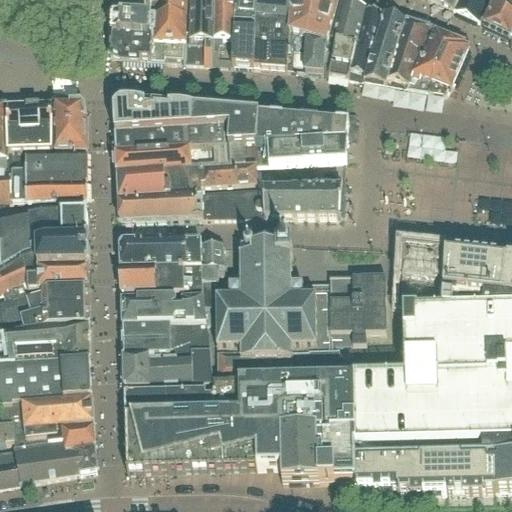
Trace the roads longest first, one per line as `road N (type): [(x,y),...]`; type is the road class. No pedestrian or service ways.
road 1 (unknown): [(511,182),(367,165)]
road 2 (residential): [(113,510),(251,511)]
